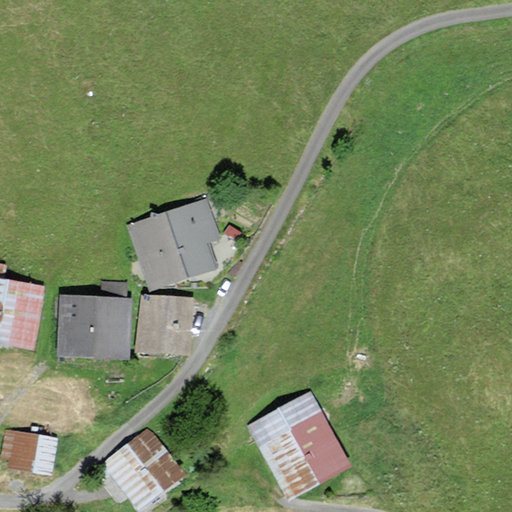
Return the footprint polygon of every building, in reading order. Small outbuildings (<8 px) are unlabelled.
[(132,229),(155,290),(213,268),(204,242),(217,237),(204,203),(132,229)] [(0,282),(0,343),(28,348),(38,289),(0,282)] [(191,303),(144,300),(141,350),(188,353),(191,303)] [(63,301),(61,357),(126,359),(128,303),(63,301)] [(308,398),(253,429),(291,497),(346,466),(308,398)] [(56,443),(9,433),(2,464),(49,475),(56,443)] [(146,434),(106,466),(142,511),(182,479),(146,434)]
